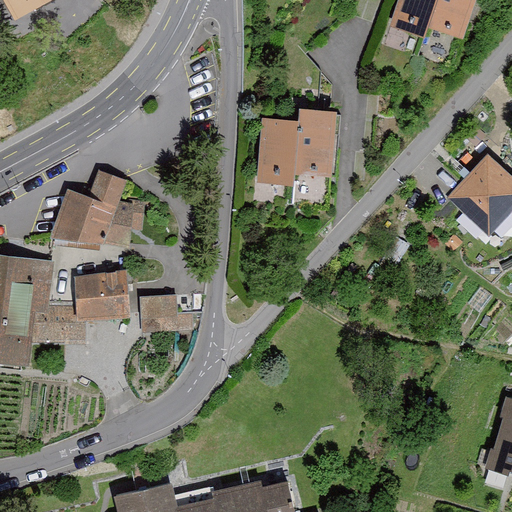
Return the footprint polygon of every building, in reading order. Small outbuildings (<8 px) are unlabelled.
[(2,0),(16,24),(57,0),(2,0)] [(390,0),(382,27),(457,51),(473,0),(390,0)] [(288,126),(253,123),(248,181),(322,186),(327,114),(289,111),(288,126)] [(511,191),(477,158),(438,199),(478,238),(511,202),(511,191)] [(124,183),(99,174),(90,200),(70,194),(56,239),(123,252),(133,207),(120,205),(124,183)] [(0,261),(0,367),(13,369),(16,343),(76,348),(75,321),(73,303),(63,302),(39,301),(43,266),(0,261)] [(115,273),(63,280),(63,302),(73,303),(75,321),(116,317),(115,273)] [(173,293),(137,294),(139,331),(187,329),(187,314),(173,314),(173,293)] [(496,416),(490,436),(511,442),(511,400),(497,396),(491,415),(496,416)] [(511,442),(490,436),(485,449),(482,448),(476,470),(499,477),(501,470),(506,472),(505,477),(509,479),(511,478),(511,442)] [(288,511),(280,475),(167,499),(164,483),(101,497),(104,511),(288,511)]
